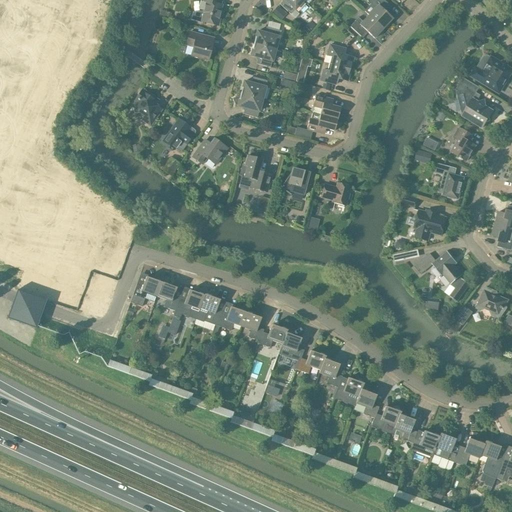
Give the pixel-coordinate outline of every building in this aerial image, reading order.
[(28,0),(0,0),(0,160),(24,168),(78,18),(28,0)] [(191,20),(202,23),(202,22),(217,25),(219,23),(220,18),(219,16),(222,5),(219,4),(219,0),(204,0),(204,1),(207,1),(204,12),(193,13),(191,20)] [(303,0),(283,0),(280,4),(290,14),(295,9),(295,10),(304,0),(303,0)] [(384,29),(393,19),(385,11),(390,6),(383,0),(368,0),(367,1),(371,4),(364,11),(384,29)] [(287,14),(278,6),(272,13),(280,21),(287,14)] [(384,29),(364,11),(369,15),(363,22),(358,18),(350,27),(361,37),(366,31),(374,39),(384,29)] [(337,32),(342,27),(330,16),(321,26),(325,30),(329,26),(337,32)] [(279,30),(281,24),(269,21),(267,27),(279,30)] [(254,43),(276,49),(279,37),(281,30),(266,27),(265,33),(263,34),(261,32),(257,31),(254,43)] [(187,45),(193,47),(191,56),(208,60),(214,38),(190,32),(187,45)] [(254,43),(251,55),(255,57),(257,55),(258,57),(256,64),(270,68),(272,61),(276,49),(254,43)] [(351,69),(353,60),(354,58),(344,55),(345,49),(330,45),(327,56),(333,57),(331,64),(329,63),(329,64),(351,69)] [(303,83),(309,59),(302,57),(295,82),(303,83)] [(476,68),(471,76),(496,91),(501,83),(504,85),(511,71),(511,70),(506,67),(508,65),(507,63),(505,61),(503,62),(501,64),(493,59),(488,67),(487,66),(483,72),(476,68)] [(351,69),(329,64),(331,65),(329,72),(323,70),(321,81),(336,85),(337,78),(348,81),(351,69)] [(241,94),(262,99),(266,87),(265,87),(267,81),(253,77),(251,84),(249,85),(248,82),(244,81),(241,94)] [(480,87),(463,77),(456,88),(461,91),(463,99),(468,98),(469,104),(469,105),(465,106),(466,110),(462,116),(482,128),(486,122),(490,121),(489,117),(493,111),(484,105),(484,106),(479,104),(480,102),(479,98),(481,95),(476,93),(480,87)] [(137,99),(132,108),(133,109),(133,111),(135,113),(137,114),(139,113),(144,116),(141,120),(150,126),(162,109),(155,104),(154,99),(155,98),(145,92),(144,94),(140,92),(136,98),(137,99)] [(241,94),(238,106),(242,107),(244,106),(245,107),(243,114),(257,118),(259,112),(259,111),(259,112),(262,99),(241,94)] [(337,119),(340,108),(328,105),(330,99),(316,95),(313,106),(314,107),(313,113),(320,115),(337,119)] [(337,119),(320,115),(313,113),(311,119),(309,119),(307,130),(310,131),(321,134),(322,128),(334,131),(337,119)] [(168,134),(175,138),(170,145),(181,152),(194,133),(195,132),(195,131),(194,130),(190,127),(188,126),(187,125),(188,124),(188,123),(187,121),(185,120),(184,119),(183,120),(182,121),(179,119),(168,134)] [(307,130),(297,127),(295,136),(308,139),(310,131),(307,130)] [(452,151),(451,152),(452,152),(453,154),(458,157),(459,157),(467,161),(476,146),(468,141),(472,135),(459,127),(453,138),(459,141),(452,152),(452,151)] [(427,137),(424,145),(436,150),(440,143),(427,137)] [(210,144),(205,140),(192,157),(202,165),(207,159),(216,165),(227,148),(214,139),(210,144)] [(415,160),(421,162),(422,157),(431,159),(432,154),(418,150),(415,160)] [(247,167),(244,177),(251,179),(249,187),(260,190),(260,189),(267,191),(272,174),(259,171),(262,160),(247,156),(244,166),(247,167)] [(0,160),(0,221),(85,252),(105,198),(24,168),(0,160)] [(456,169),(444,166),(438,164),(436,173),(444,175),(441,183),(447,185),(444,195),(449,196),(448,197),(455,199),(456,198),(458,199),(463,178),(454,176),(456,169)] [(280,188),(291,195),(293,192),(304,195),(305,189),(308,189),(312,176),(311,176),(309,176),(310,173),(292,168),(291,173),(280,188)] [(324,184),(321,197),(332,201),(332,202),(345,206),(351,187),(337,183),(336,189),(333,188),(334,187),(324,184)] [(404,196),(402,204),(415,207),(414,210),(417,200),(404,196)] [(268,211),(271,199),(261,197),(257,209),(268,211)] [(496,224),(511,228),(511,206),(509,205),(507,210),(507,211),(506,214),(499,212),(496,224)] [(419,211),(415,228),(418,229),(415,238),(428,241),(431,231),(434,232),(434,233),(442,235),(447,218),(439,216),(439,214),(427,210),(426,213),(419,211)] [(316,233),(318,223),(314,222),(315,219),(310,217),(306,231),(316,233)] [(0,221),(0,261),(25,271),(18,289),(66,306),(85,252),(0,221)] [(511,239),(511,228),(496,224),(492,236),(493,236),(500,238),(499,241),(498,241),(499,241),(497,247),(511,251),(511,249),(511,241),(511,242),(511,239)] [(116,240),(111,239),(108,253),(113,254),(116,240)] [(430,254),(415,266),(421,274),(433,265),(442,276),(443,276),(442,275),(443,274),(451,284),(450,284),(451,285),(452,284),(456,288),(450,296),(457,302),(458,302),(457,301),(469,285),(470,285),(460,277),(463,275),(462,275),(454,265),(457,263),(447,251),(447,252),(436,261),(430,254)] [(403,261),(402,253),(393,255),(394,263),(403,261)] [(156,296),(161,282),(160,282),(161,280),(156,279),(155,280),(146,277),(143,286),(136,284),(132,296),(130,302),(142,307),(147,293),(156,296)] [(173,315),(180,298),(179,297),(179,299),(173,297),(177,288),(167,284),(168,283),(163,281),(162,283),(161,282),(156,296),(166,300),(163,307),(174,311),(173,315)] [(485,287),(477,308),(481,310),(485,309),(490,311),(491,315),(500,318),(507,308),(505,305),(507,302),(506,299),(492,293),(493,290),(485,287)] [(7,318),(36,329),(43,308),(46,300),(17,290),(15,297),(7,318)] [(180,298),(173,315),(180,317),(181,314),(196,319),(205,294),(204,294),(204,295),(203,295),(204,294),(199,292),(198,293),(189,290),(186,300),(180,298)] [(217,326),(222,312),(216,310),(220,300),(210,297),(211,295),(206,293),(206,295),(205,294),(196,319),(205,323),(205,322),(217,326)] [(241,326),(246,313),(245,312),(245,311),(240,309),(240,310),(231,307),(227,317),(221,315),(222,312),(217,326),(228,330),(229,330),(231,331),(233,324),(241,326)] [(455,319),(462,324),(463,325),(472,313),(464,307),(455,319)] [(258,344),(263,330),(257,328),(261,318),(252,315),(252,313),(247,312),(247,313),(246,313),(241,326),(250,330),(248,337),(259,341),(258,344)] [(511,316),(509,315),(503,323),(511,326),(511,324),(511,316)] [(165,339),(167,333),(169,328),(162,325),(158,337),(165,339)] [(281,347),(287,330),(286,330),(286,328),(282,327),(281,328),(272,325),(268,334),(263,332),(264,330),(263,330),(258,344),(270,348),(272,341),(282,344),(281,347)] [(287,330),(281,347),(290,350),(288,358),(299,362),(296,370),(303,350),(298,348),(301,339),(292,335),(292,334),(288,332),(287,333),(286,333),(287,330)] [(303,350),(296,370),(308,374),(311,367),(320,370),(319,373),(325,356),(324,356),(325,354),(320,353),(319,354),(310,351),(307,360),(301,358),(304,350),(303,350)] [(334,399),(342,376),(336,374),(339,365),(330,361),(331,360),(326,358),(325,360),(324,359),(325,356),(319,373),(329,376),(326,384),(337,388),(333,399),(334,399)] [(128,374),(131,368),(110,360),(107,367),(128,374)] [(131,368),(128,374),(149,382),(150,379),(150,378),(152,375),(131,368)] [(356,404),(356,403),(363,384),(362,383),(363,382),(358,380),(357,381),(348,378),(345,388),(339,385),(342,376),(334,399),(355,406),(356,404)] [(150,379),(149,382),(148,385),(169,393),(171,386),(150,379)] [(371,427),(379,407),(373,405),(376,395),(367,392),(367,390),(363,389),(362,390),(361,390),(364,384),(363,384),(356,403),(356,404),(356,403),(366,407),(363,414),(374,418),(371,427)] [(268,385),(265,393),(277,397),(279,389),(268,385)] [(191,397),(193,394),(171,386),(169,393),(190,400),(191,397)] [(211,411),(213,405),(191,397),(190,400),(189,404),(211,411)] [(231,419),(232,416),(234,412),(213,405),(211,411),(231,419)] [(394,429),(401,412),(399,412),(400,410),(395,408),(395,410),(385,406),(382,416),(376,414),(379,407),(371,427),(392,435),(391,436),(392,436),(394,429)] [(410,450),(417,432),(411,430),(415,420),(405,417),(406,415),(401,414),(401,415),(400,415),(401,412),(394,429),(392,436),(394,437),(393,438),(397,440),(397,438),(412,443),(410,450)] [(232,416),(231,419),(230,422),(251,430),(253,423),(232,416)] [(253,423),(251,430),(272,437),(273,434),(274,431),(253,423)] [(434,450),(440,434),(440,433),(439,436),(438,436),(439,435),(434,433),(433,434),(424,431),(420,441),(415,439),(417,432),(410,450),(422,454),(424,447),(434,450)] [(453,462),(460,446),(459,446),(457,451),(452,449),(455,439),(446,436),(447,434),(442,433),(441,434),(440,434),(434,450),(434,451),(435,448),(445,451),(442,458),(453,462)] [(292,448),(293,445),(294,442),(273,434),(272,437),(271,441),(292,448)] [(479,458),(485,441),(484,444),(483,444),(484,442),(479,441),(478,442),(469,439),(465,448),(460,446),(453,462),(465,467),(469,455),(479,458)] [(485,441),(479,458),(480,455),(487,458),(482,471),(484,474),(495,478),(498,470),(504,454),(498,452),(500,447),(491,443),(492,442),(487,440),(486,442),(485,441)] [(313,456),(314,453),(315,449),(294,442),(293,445),(292,448),(313,456)] [(504,454),(498,470),(495,478),(502,481),(506,468),(511,470),(511,451),(511,452),(506,449),(504,454)] [(314,453),(313,456),(312,459),(333,467),(335,460),(314,453)] [(335,460),(333,467),(354,475),(355,471),(356,468),(335,460)] [(355,471),(354,475),(353,478),(374,486),(376,479),(355,471)] [(376,479),(374,486),(395,493),(396,490),(397,486),(376,479)] [(396,490),(395,493),(394,497),(415,504),(417,497),(396,490)] [(427,501),(438,505),(441,497),(429,493),(427,501)] [(438,505),(448,508),(451,498),(441,495),(441,497),(438,505)] [(436,511),(438,505),(427,501),(417,497),(415,504),(436,511)]
